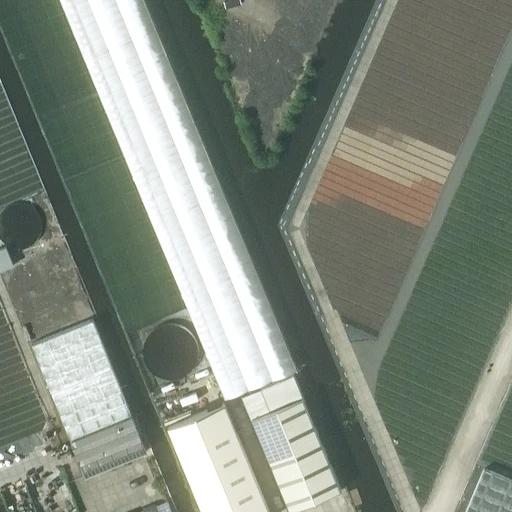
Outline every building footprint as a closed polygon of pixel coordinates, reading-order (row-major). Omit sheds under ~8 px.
[(43,224),(43,222),(41,215),(37,208),(34,205),(31,203),(23,201),(20,201),(14,202),(11,204),(7,207),(4,210),(2,213),(1,218),(0,222),(1,230),(3,233),(6,237),(12,242),(17,243),(21,244),(25,243),(30,242),(36,238),(40,232),(42,228),(43,224)] [(0,249),(0,270),(13,266),(5,247),(0,249)] [(31,343),(84,474),(144,450),(91,319),(31,343)] [(340,490),(303,398),(253,418),(290,510),(340,490)] [(268,511),(224,402),(167,425),(203,511),(268,511)] [(511,511),(511,481),(482,469),(467,507),(464,511),(511,511)] [(131,511),(157,511),(154,504),(154,503),(132,511),(131,511)]
